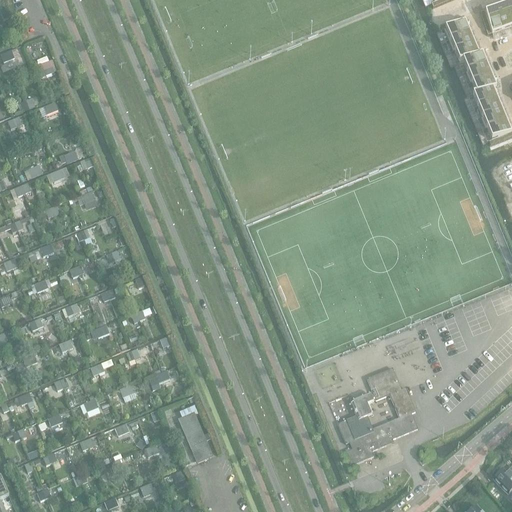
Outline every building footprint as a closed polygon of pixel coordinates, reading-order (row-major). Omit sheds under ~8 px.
[(496,9),(495,9),(503,32),(511,28),(511,26),(506,8),(505,8),(497,11),(496,9)] [(487,10),(484,11),(484,12),(486,17),(487,21),(489,26),(491,31),(492,35),(503,32),(495,9),(487,12),(487,10)] [(446,30),(442,32),(442,33),(443,32),(447,43),(470,34),(465,23),(460,25),(456,26),(451,28),(446,30)] [(470,34),(447,43),(452,55),(454,54),(474,46),(470,34)] [(474,46),(454,54),(458,65),(482,55),(479,56),(474,46)] [(11,51),(0,56),(4,64),(15,59),(11,51)] [(482,55),(458,65),(459,65),(462,64),(466,74),(464,75),(465,75),(487,66),(482,55)] [(487,66),(465,75),(469,86),(491,77),(487,66)] [(491,77),(469,86),(469,87),(471,86),(476,96),(496,88),(491,77)] [(476,96),(472,98),(473,99),(477,109),(497,101),(493,90),(496,89),(496,88),(476,96)] [(28,97),(18,101),(23,112),(33,108),(28,97)] [(497,101),(477,109),(482,120),(502,112),(497,101)] [(48,106),(39,111),(44,123),(54,119),(48,106)] [(482,120),(480,121),(484,132),(506,123),(506,122),(502,112),(482,120)] [(506,123),(484,132),(485,132),(486,132),(491,143),(493,142),(497,140),(502,138),(507,136),(511,134),(506,123)] [(67,151),(57,155),(62,166),(72,162),(67,151)] [(39,167),(24,173),(28,182),(43,175),(39,167)] [(66,169),(47,177),(50,185),(70,177),(66,169)] [(22,187),(12,191),(18,204),(28,199),(22,187)] [(102,190),(96,192),(99,198),(105,196),(102,190)] [(87,196),(77,201),(82,213),(92,209),(87,196)] [(18,226),(8,230),(13,243),(23,239),(18,226)] [(116,252),(106,256),(109,265),(120,261),(116,252)] [(10,265),(0,269),(5,282),(15,278),(10,265)] [(48,280),(39,284),(44,297),(54,293),(48,280)] [(111,291),(101,295),(104,304),(115,299),(111,291)] [(135,316),(126,321),(131,333),(141,329),(135,316)] [(25,328),(19,330),(22,337),(27,335),(25,328)] [(69,341),(58,346),(62,354),(73,350),(69,341)] [(385,445),(392,442),(417,431),(411,416),(415,414),(405,390),(401,392),(392,370),(367,381),(376,403),(390,397),(399,420),(372,431),(367,419),(371,417),(367,406),(373,403),(370,395),(353,402),(351,405),(357,418),(337,426),(346,446),(349,444),(352,451),(345,454),(351,468),(373,458),(371,453),(386,447),(385,445)] [(97,371),(87,375),(92,385),(101,381),(97,371)] [(159,377),(150,382),(154,391),(163,387),(159,377)] [(23,402),(13,406),(18,416),(27,412),(23,402)] [(90,406),(81,410),(85,420),(94,416),(90,406)] [(194,408),(179,414),(182,421),(197,415),(194,408)] [(156,413),(150,416),(154,424),(160,422),(156,413)] [(210,441),(208,436),(203,438),(193,416),(179,422),(197,464),(211,458),(205,443),(210,441)] [(116,433),(107,437),(111,447),(120,442),(116,433)] [(17,436),(8,440),(12,450),(21,446),(17,436)] [(39,451),(27,456),(29,462),(41,457),(39,451)] [(29,465),(24,467),(27,475),(33,473),(29,465)] [(111,465),(102,469),(106,478),(115,474),(111,465)] [(511,471),(508,476),(503,472),(499,476),(497,476),(494,480),(494,482),(493,482),(507,497),(511,492),(511,471)] [(9,497),(2,482),(1,478),(0,478),(0,501),(1,501),(9,497)] [(145,490),(136,494),(140,503),(150,499),(145,490)] [(47,491),(36,495),(39,504),(51,499),(47,491)] [(115,500),(104,505),(106,511),(108,511),(118,508),(115,500)]
